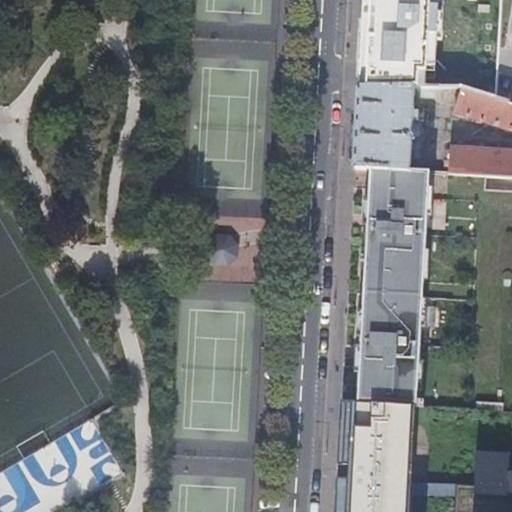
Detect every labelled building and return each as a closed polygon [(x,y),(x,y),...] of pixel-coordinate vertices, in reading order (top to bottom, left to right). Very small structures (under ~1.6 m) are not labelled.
[(384,57),(382,89),(413,89),(414,90),(435,90),(436,90),(441,0),(388,0),(388,11),(389,11),(385,57),(384,57)] [(469,0),(464,91),(494,101),(500,0),(469,0)] [(354,155),(353,169),(368,170),(409,172),(410,160),(418,160),(420,109),(412,108),(413,97),(434,97),(435,90),(414,90),(413,89),(382,89),(358,89),(357,104),(356,114),(355,147),(354,155)] [(435,90),(434,97),(434,100),(455,106),(460,90),(459,90),(436,90),(435,90)] [(511,106),(494,101),(464,91),(460,90),(455,106),(453,113),(511,131),(511,106)] [(511,151),(449,148),(447,174),(511,178),(511,151)] [(363,255),(424,258),(428,173),(409,172),(368,170),(363,255)] [(158,191),(156,236),(169,238),(171,192),(158,191)] [(355,405),(415,408),(422,409),(422,402),(415,401),(424,258),(363,255),(355,405)] [(337,480),(335,511),(409,511),(411,494),(411,483),(415,408),(355,405),(341,404),(337,480)] [(476,404),(475,411),(501,412),(502,405),(476,404)] [(511,511),(511,453),(476,452),(474,486),(457,485),(456,496),(454,511),(511,511)] [(457,485),(411,483),(411,494),(456,496),(457,485)]
